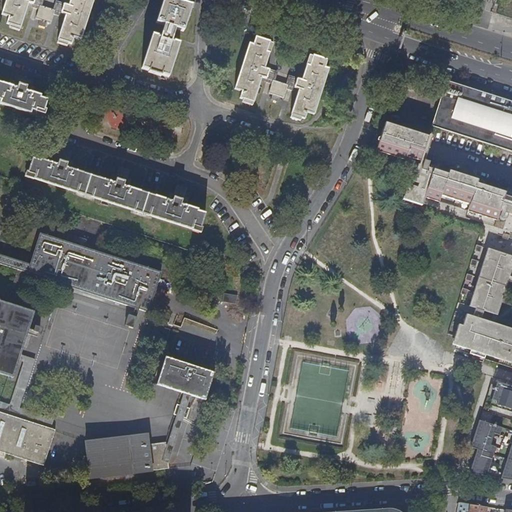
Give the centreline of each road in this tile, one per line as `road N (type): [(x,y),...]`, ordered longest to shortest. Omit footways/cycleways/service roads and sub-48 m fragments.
road 1 (tertiary): [(239,478),(276,266),(335,178),(355,125)]
road 2 (residential): [(511,500),(448,490),(283,501),(239,478)]
road 3 (residential): [(511,178),(355,125)]
road 4 (primary): [(378,34),(511,77)]
road 5 (primary): [(511,48),(382,10)]
